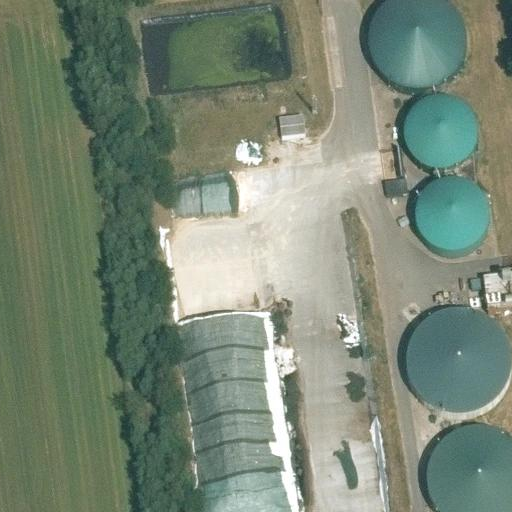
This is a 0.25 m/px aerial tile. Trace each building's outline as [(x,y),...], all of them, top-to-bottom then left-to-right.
[(465,53),(464,36),(458,21),(447,8),(432,1),(428,0),(404,0),(399,1),(384,9),(373,22),(368,38),(367,55),(373,70),(382,83),(394,91),(409,96),(424,96),(439,91),(451,82),(460,69),(465,53)] [(476,138),(474,126),(469,115),(460,107),(448,101),(436,100),(424,103),(414,109),(406,119),(402,131),(402,143),(405,155),(413,164),(423,171),(435,174),(447,174),(458,169),(467,161),(473,150),(476,138)] [(306,116),(281,122),(286,142),(311,136),(306,116)] [(269,209),(276,266),(354,257),(346,193),(330,195),(329,182),(254,191),(256,211),(269,209)] [(488,222),(486,210),(481,199),(473,191),(462,185),(450,184),(438,186),(428,192),(420,202),(416,213),(415,225),(419,236),(426,246),(435,253),(447,256),(459,256),(470,252),(479,244),(485,234),(488,222)] [(494,311),(511,309),(511,275),(490,278),(494,311)] [(511,370),(510,353),(502,336),(490,324),(474,315),(456,313),(439,317),(424,326),(412,339),(406,356),(406,374),(411,391),(421,404),(435,414),(451,419),(468,418),(484,412),(498,402),(507,388),(511,370)] [(511,511),(511,442),(509,440),(493,432),(476,430),(458,433),(443,442),(432,456),(426,472),(426,490),(431,507),(435,511),(511,511)]
